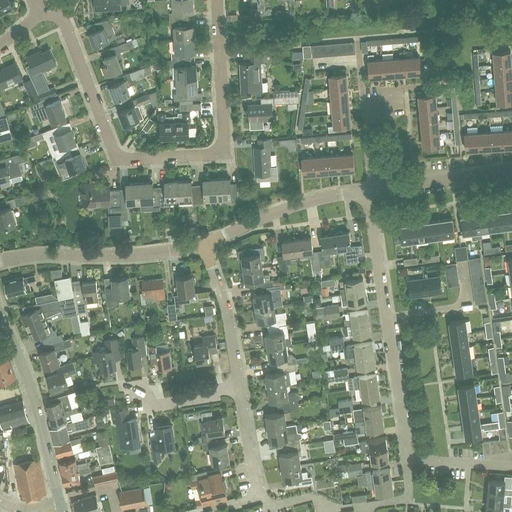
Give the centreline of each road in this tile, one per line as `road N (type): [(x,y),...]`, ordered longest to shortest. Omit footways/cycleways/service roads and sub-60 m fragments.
road 1 (residential): [(50,2),(113,154),(124,160),(223,154),(217,0)]
road 2 (residential): [(0,264),(203,245)]
road 3 (tertiary): [(60,503),(34,400),(0,312)]
road 4 (residential): [(262,497),(276,506),(312,498),(393,501),(407,495),(406,460)]
road 5 (residential): [(203,245),(295,206),(371,193)]
road 6 (residential): [(99,382),(143,380),(150,406),(240,389)]
road 7 (residential): [(240,389),(227,311),(203,245)]
road 8 (residential): [(406,460),(387,318)]
road 9 (residential): [(371,193),(511,171)]
road 10 (residential): [(371,193),(362,105),(400,102)]
road 11 (residential): [(387,318),(371,193)]
road 12 (residential): [(387,318),(467,306),(462,264)]
